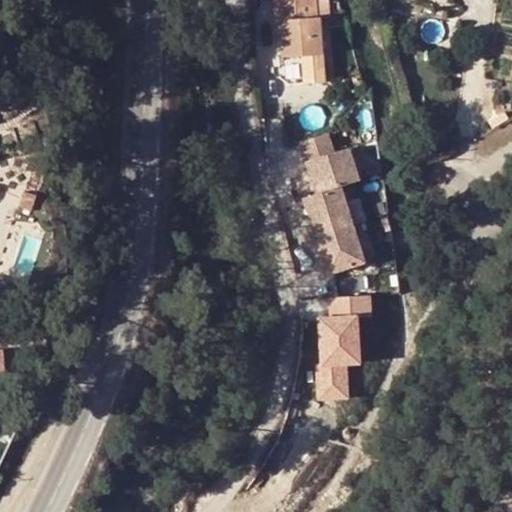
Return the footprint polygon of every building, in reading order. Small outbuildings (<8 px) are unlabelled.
[(271,0),(270,16),(276,17),(283,50),(295,48),(297,58),(302,58),(304,76),(324,74),(315,0),(271,0)] [(364,90),(361,80),(352,82),(356,92),(364,90)] [(342,177),(362,171),(354,140),(340,143),(335,125),(309,132),(322,182),(342,177)] [(322,182),(309,186),(319,223),(352,214),(342,177),(322,182)] [(362,249),(352,214),(319,223),(329,258),(362,249)] [(349,284),(330,285),(331,306),(319,306),(321,351),(316,351),(317,385),(334,384),(343,384),(342,350),(356,350),(354,305),(368,305),(367,284),(349,284)] [(511,511),(511,483),(484,485),(484,511),(511,511)]
